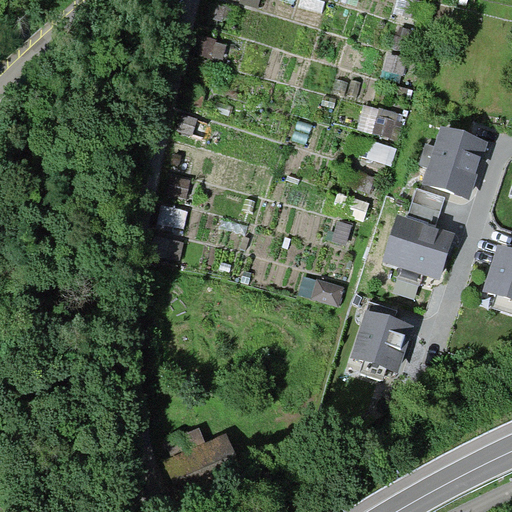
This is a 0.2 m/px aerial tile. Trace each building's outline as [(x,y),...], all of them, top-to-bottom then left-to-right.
[(221,64),(226,45),(199,37),(194,56),(221,64)] [(401,61),(384,58),(381,74),(397,77),(401,61)] [(201,110),(204,96),(188,92),(184,106),(201,110)] [(398,116),(380,111),(374,134),(392,138),(398,116)] [(197,120),(182,116),(178,133),(193,137),(197,120)] [(487,146),(441,130),(423,185),(469,200),(487,146)] [(371,164),(396,169),(400,149),(375,144),(371,164)] [(187,201),(191,183),(171,179),(167,197),(187,201)] [(444,199),(418,191),(409,217),(436,225),(444,199)] [(455,236),(399,218),(384,265),(401,270),(398,279),(420,286),(423,276),(440,281),(455,236)] [(352,226),(339,222),(332,242),(346,246),(352,226)] [(180,263),(184,243),(155,238),(151,257),(180,263)] [(511,253),(499,249),(484,295),(496,299),(493,308),(511,314),(511,253)] [(343,290),(316,282),(311,301),(338,309),(343,290)] [(412,329),(369,315),(354,361),(363,364),(360,374),(382,382),(386,371),(401,376),(412,343),(408,342),(412,329)] [(177,503),(235,478),(218,438),(199,446),(193,432),(177,439),(176,435),(160,442),(169,461),(160,465),(177,503)]
